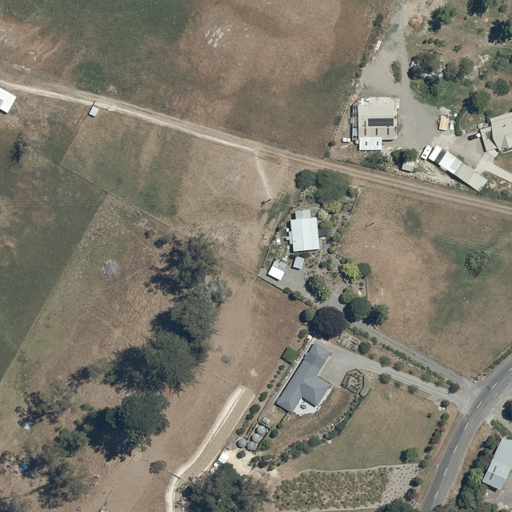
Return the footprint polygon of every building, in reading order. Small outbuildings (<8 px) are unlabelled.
[(15,98),(0,89),(0,110),(7,114),(15,98)] [(393,141),(394,105),(357,104),(356,140),(393,141)] [(511,112),(489,118),(491,127),(479,130),(485,152),(496,150),(496,151),(511,147),(511,112)] [(487,181),(445,151),(436,164),(478,194),(487,181)] [(511,179),(490,174),(486,188),(511,194),(511,179)] [(318,250),(315,218),(289,221),(292,253),(318,250)] [(326,357),(310,347),(275,403),(291,412),(301,396),(316,406),(329,384),(315,376),(326,357)] [(511,463),(511,449),(498,443),(480,479),(499,489),(511,463)]
